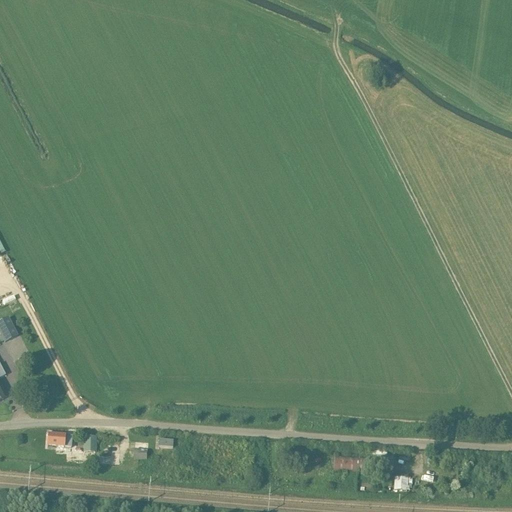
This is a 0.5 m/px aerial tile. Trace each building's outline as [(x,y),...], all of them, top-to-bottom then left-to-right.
[(17,337),(8,319),(0,322),(0,334),(5,343),(17,337)] [(61,433),(54,433),(53,436),(49,436),(48,447),(64,449),(71,449),(72,438),(65,438),(65,437),(61,437),(61,433)] [(84,453),(97,453),(97,438),(85,438),(84,448),(85,448),(84,453)] [(173,442),(160,441),(159,448),(172,449),(173,442)] [(126,469),(146,470),(147,462),(149,443),(134,442),(133,451),(127,451),(126,459),(127,459),(126,469)] [(384,474),(385,458),(335,456),(334,472),(384,474)] [(395,478),(394,491),(407,492),(408,479),(395,478)]
